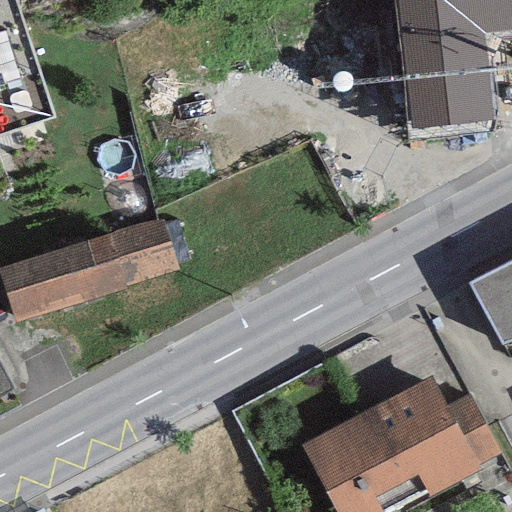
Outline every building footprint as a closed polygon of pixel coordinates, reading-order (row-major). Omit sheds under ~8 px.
[(17,0),(0,0),(0,134),(56,115),(17,0)] [(511,0),(457,0),(460,28),(511,22),(511,0)] [(161,216),(0,266),(0,280),(13,322),(178,270),(161,216)] [(511,262),(472,283),(504,343),(511,339),(511,262)] [(0,395),(13,389),(0,365),(0,395)] [(396,511),(479,467),(446,406),(430,378),(302,447),(337,511),(396,511)] [(446,406),(479,467),(505,454),(471,392),(446,406)]
